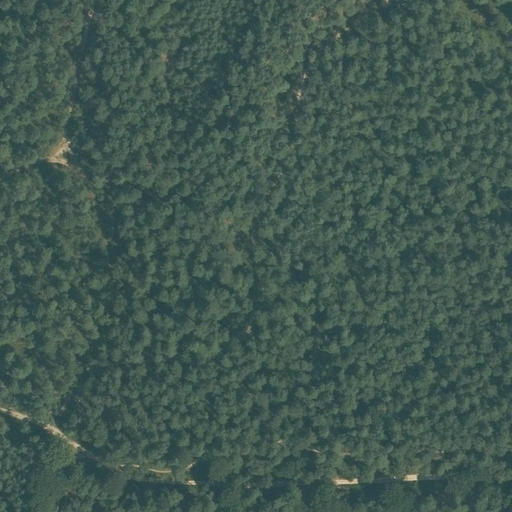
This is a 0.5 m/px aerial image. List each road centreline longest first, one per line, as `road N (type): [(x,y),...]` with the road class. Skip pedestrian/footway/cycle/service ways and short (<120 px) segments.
road 1 (track): [(380,0),(302,78),(289,145),(260,217),(264,289),(254,307),(215,334),(132,349),(82,370)]
road 2 (track): [(109,465),(168,481),(511,477)]
road 3 (track): [(82,370),(110,291),(110,234),(73,150),(96,0)]
